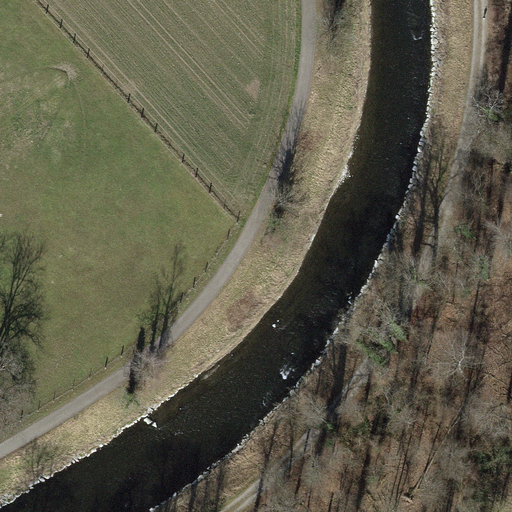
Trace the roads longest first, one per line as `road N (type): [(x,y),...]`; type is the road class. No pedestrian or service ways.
road 1 (track): [(231,511),(368,373),(422,283),(470,135),(481,0)]
road 2 (track): [(306,0),(301,98),(244,242),(213,288),(135,365),(0,451)]
